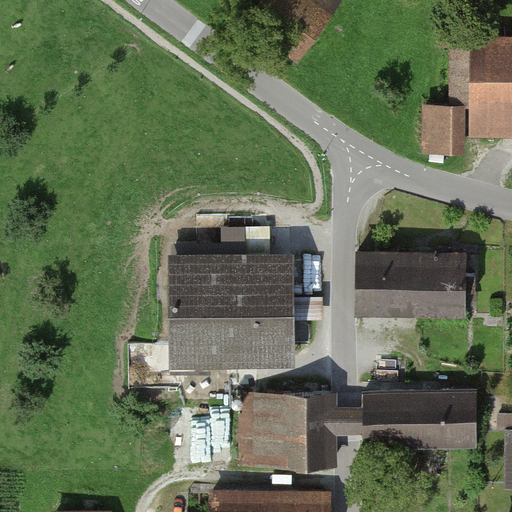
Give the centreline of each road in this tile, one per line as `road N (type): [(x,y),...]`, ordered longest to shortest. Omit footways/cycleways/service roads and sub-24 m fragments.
road 1 (residential): [(354,511),(348,300),(361,152)]
road 2 (residential): [(149,0),(361,152)]
road 3 (residential): [(361,152),(511,206)]
